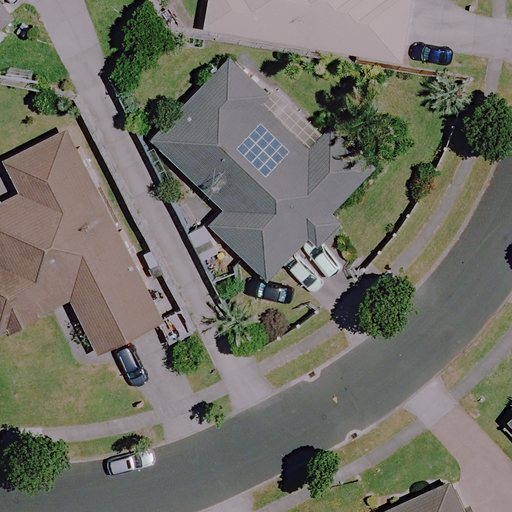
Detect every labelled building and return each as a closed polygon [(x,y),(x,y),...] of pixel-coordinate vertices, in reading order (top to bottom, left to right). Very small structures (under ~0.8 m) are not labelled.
[(5,0),(0,0),(0,29),(18,16),(5,0)] [(216,0),(213,28),(410,54),(416,0),(216,0)] [(331,137),(241,52),(160,138),(231,205),(216,221),(275,276),(315,234),(325,243),(395,168),(345,121),(331,137)] [(170,320),(80,130),(13,163),(27,192),(0,205),(0,255),(4,263),(0,264),(0,327),(3,333),(79,297),(105,351),(170,320)] [(469,511),(458,484),(395,511),(469,511)]
